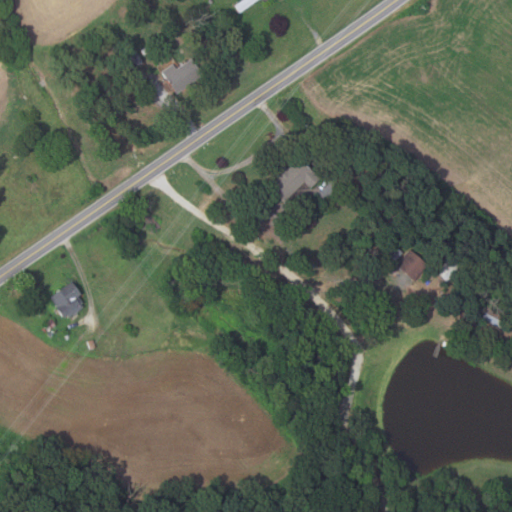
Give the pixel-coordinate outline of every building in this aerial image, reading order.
[(258,0),(243,0),(236,5),(241,12),(258,0)] [(145,55),(142,49),(149,45),(152,51),(145,55)] [(137,52),(143,62),(137,65),(131,55),(137,52)] [(136,66),(127,55),(116,62),(125,74),(136,66)] [(177,94),(161,72),(173,64),(176,68),(192,57),(205,75),(177,94)] [(311,187),(321,178),(300,157),(288,169),(284,165),(275,173),(279,177),(270,186),(284,201),(305,181),(311,187)] [(404,253),(397,260),(391,255),(397,247),(404,253)] [(428,264),(415,280),(397,266),(409,250),(428,264)] [(437,273),(451,257),(461,266),(447,282),(437,273)] [(73,281),(81,293),(78,296),(85,306),(69,317),(68,315),(65,317),(50,297),(73,281)] [(483,318),(501,329),(508,316),(490,306),(483,318)] [(56,324),(50,328),(46,323),(52,319),(56,324)]
